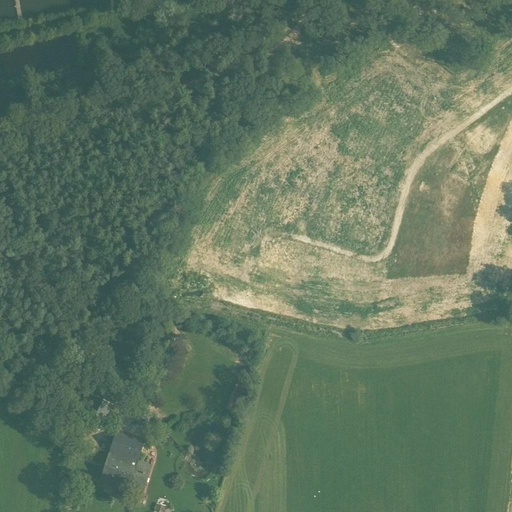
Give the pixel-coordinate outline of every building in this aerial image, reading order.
[(417,73),(429,59),(421,52),(408,66),(417,73)] [(369,116),(381,121),(385,111),(373,106),(369,116)] [(355,128),(352,135),(358,138),(362,132),(355,128)] [(351,135),(346,148),(361,154),(367,140),(359,137),(358,138),(351,135)] [(296,156),(285,171),(302,184),(312,172),(306,167),(310,161),(306,158),(303,162),(296,156)] [(364,194),(361,202),(371,205),(375,194),(389,199),(391,192),(370,185),(367,194),(364,194)] [(353,195),(359,198),(362,192),(355,189),(353,195)] [(233,219),(248,232),(253,227),(246,221),(248,219),(240,212),(233,219)] [(356,218),(352,232),(371,238),(373,230),(377,231),(379,224),(356,218)] [(193,305),(199,307),(201,299),(195,297),(193,305)] [(211,312),(213,302),(205,301),(203,310),(211,312)] [(334,312),(334,306),(316,305),(316,325),(326,325),(327,312),(334,312)] [(415,320),(414,309),(401,310),(402,321),(415,320)] [(420,320),(430,318),(428,309),(418,310),(420,320)] [(234,390),(227,408),(235,411),(241,393),(234,390)] [(99,431),(113,405),(86,392),(73,419),(99,431)] [(143,494),(152,466),(138,461),(144,442),(115,433),(109,452),(101,480),(127,488),(125,493),(129,494),(130,490),(143,494)] [(160,511),(167,511),(169,509),(160,502),(155,509),(160,511)]
